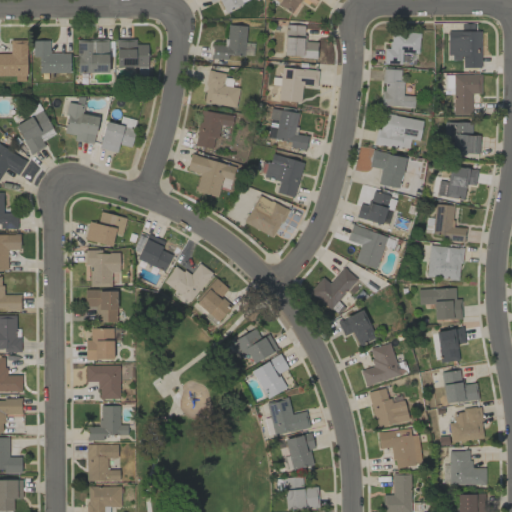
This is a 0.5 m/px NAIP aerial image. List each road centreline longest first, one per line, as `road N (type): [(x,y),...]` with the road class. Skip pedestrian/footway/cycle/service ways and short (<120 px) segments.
road 1 (residential): [(367,5),(511,6),(505,193),(493,281),(511,412)]
road 2 (residential): [(57,184),(78,180),(190,219),(273,284),(305,331),(344,428),(351,511)]
road 3 (residential): [(0,6),(167,11),(182,29),(173,96),(139,197)]
road 4 (residential): [(57,184),(53,511)]
road 5 (residential): [(367,5),(354,29),(345,150),(315,233),(273,284)]
